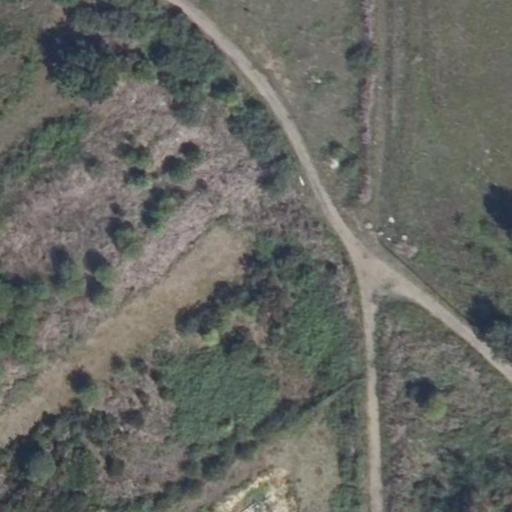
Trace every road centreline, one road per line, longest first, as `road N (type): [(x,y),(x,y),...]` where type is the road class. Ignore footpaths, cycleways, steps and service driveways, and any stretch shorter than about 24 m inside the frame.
road 1 (track): [(511,381),(380,272),(257,75),(156,0)]
road 2 (track): [(374,511),(383,0)]
